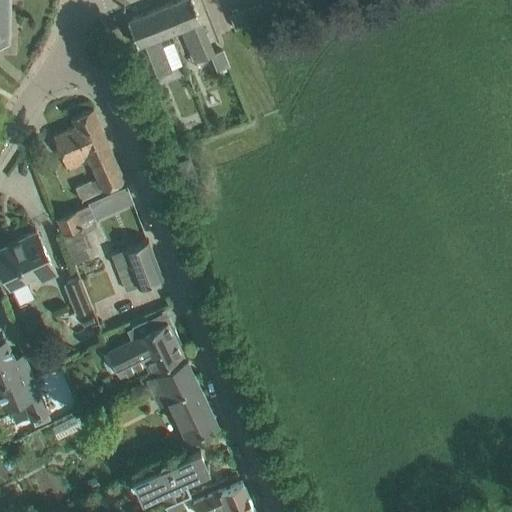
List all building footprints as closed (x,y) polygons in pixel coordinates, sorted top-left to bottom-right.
[(0,0),(0,36),(9,37),(9,0),(0,0)] [(193,0),(176,0),(159,7),(170,32),(181,27),(194,60),(211,54),(214,53),(214,52),(193,0)] [(159,7),(128,20),(151,78),(172,69),(159,36),(170,32),(159,7)] [(214,53),(211,54),(217,69),(229,64),(226,56),(223,48),(223,49),(214,52),(214,53)] [(75,184),(81,198),(125,179),(94,106),(71,115),(75,124),(54,133),(68,167),(90,158),(97,175),(75,184)] [(177,161),(185,183),(197,179),(189,157),(177,161)] [(90,203),(57,216),(76,263),(94,255),(90,245),(84,248),(78,232),(85,228),(98,223),(95,217),(90,203)] [(131,208),(103,222),(113,240),(141,226),(131,208)] [(22,240),(0,250),(0,262),(7,277),(23,270),(26,276),(38,270),(42,279),(57,271),(37,229),(21,237),(22,240)] [(113,252),(119,270),(127,289),(163,275),(149,239),(113,252)] [(81,275),(64,281),(75,309),(77,308),(78,310),(92,304),(81,275)] [(91,307),(79,312),(85,327),(97,322),(91,307)] [(137,334),(109,348),(121,373),(149,359),(152,366),(184,351),(184,350),(185,350),(175,328),(172,330),(167,320),(151,328),(146,318),(132,325),(137,334)] [(49,410),(35,375),(25,352),(14,356),(5,337),(0,339),(0,396),(4,406),(24,397),(32,417),(49,410)] [(160,402),(169,399),(187,439),(219,423),(189,359),(149,378),(160,402)] [(48,410),(33,417),(36,423),(50,417),(48,410)] [(54,423),(59,433),(82,422),(76,411),(54,423)] [(199,447),(201,446),(201,445),(170,459),(169,458),(169,457),(168,457),(167,456),(165,456),(164,456),(163,456),(162,457),(161,457),(161,458),(160,459),(160,460),(160,461),(160,462),(160,463),(133,476),(134,477),(139,474),(147,492),(159,487),(166,503),(185,495),(178,477),(209,463),(209,462),(206,463),(199,447)] [(193,499),(198,511),(204,511),(215,507),(216,511),(256,511),(243,479),(222,488),(221,487),(193,499)]
